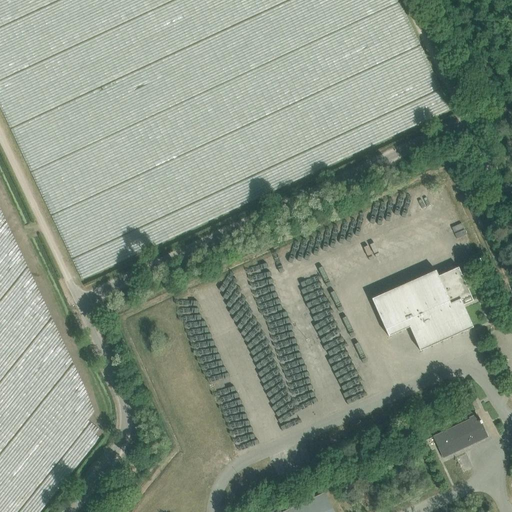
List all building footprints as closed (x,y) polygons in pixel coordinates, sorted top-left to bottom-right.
[(462,223),(452,227),(454,232),(464,228),(462,223)] [(465,229),(455,234),(457,239),(467,234),(465,229)] [(436,270),(427,274),(372,299),(389,336),(410,327),(420,351),(474,327),(464,305),(474,301),(459,267),(439,276),(436,270)] [(470,419),(434,436),(444,457),(488,437),(481,423),(482,423),(481,420),(480,420),(478,415),(478,416),(477,414),(470,418),(470,419)] [(334,511),(326,493),(285,511),(334,511)]
